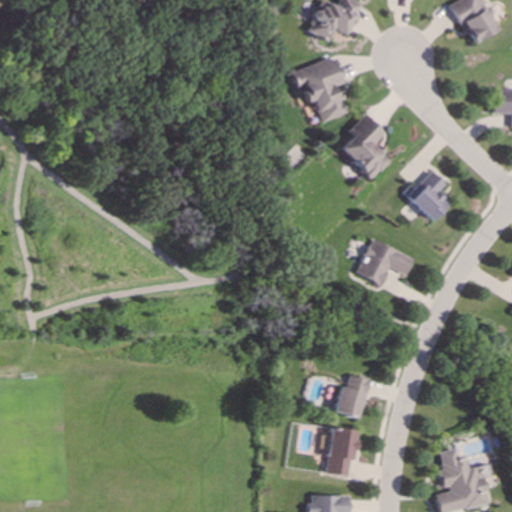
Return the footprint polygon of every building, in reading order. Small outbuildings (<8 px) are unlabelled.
[(358,6),(347,0),(335,0),(332,7),(319,0),(302,31),(324,42),(331,29),(342,36),(358,6)] [(455,0),(446,6),(468,44),(493,29),(475,0),(455,0)] [(291,71),(302,105),(311,102),(317,123),(344,114),(335,87),(342,85),(333,57),(291,71)] [(508,128),(511,128),(511,90),(492,90),(491,114),(508,114),(508,128)] [(382,134),(363,114),(346,131),(351,136),(338,150),(368,180),(388,161),(371,144),(382,134)] [(405,198),(430,221),(448,203),(437,192),(443,185),(430,172),(405,198)] [(411,259),(370,239),(354,274),(379,286),(387,268),(402,275),(411,259)] [(363,379),(345,376),(342,389),(335,387),(330,413),(355,418),(363,379)] [(345,477),(351,431),(326,428),(321,474),(345,477)] [(439,511),(481,504),(475,477),(470,478),(468,467),(461,468),(459,455),(450,457),(449,449),(432,452),(435,470),(431,471),(435,492),(428,493),(431,511),(439,511)]
